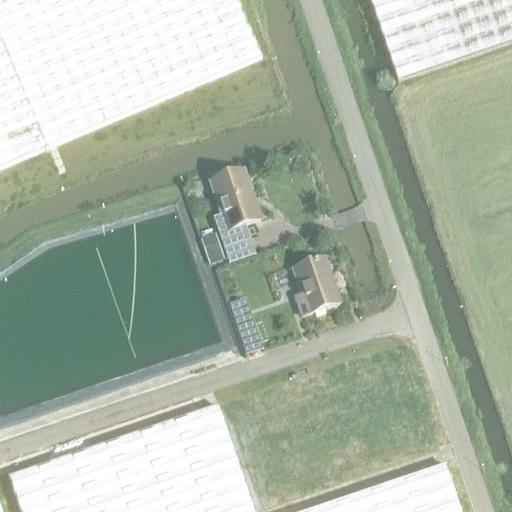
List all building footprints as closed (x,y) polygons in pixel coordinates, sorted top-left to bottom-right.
[(0,0),(0,171),(47,152),(262,61),(236,0),(0,0)] [(245,229),(261,223),(250,192),(251,189),(249,183),(245,177),(244,174),(211,185),(223,219),(215,222),(225,251),(250,242),(245,229)] [(200,242),(209,268),(223,263),(215,237),(200,242)] [(331,273),(329,266),(326,265),(325,261),(294,272),(303,298),(296,300),(303,320),(341,307),(330,276),(331,273)] [(251,337),(241,306),(230,309),(240,340),(251,337)] [(459,511),(445,468),(317,511),(254,511),(221,412),(11,482),(21,511),(459,511)]
